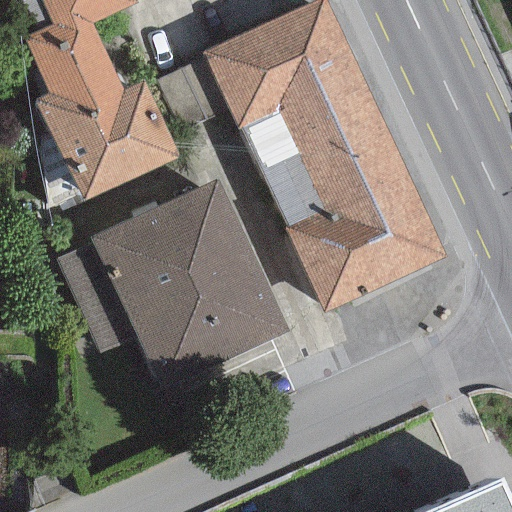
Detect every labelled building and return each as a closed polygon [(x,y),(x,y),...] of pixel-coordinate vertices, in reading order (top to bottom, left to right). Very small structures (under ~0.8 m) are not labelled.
[(134,0),(40,0),(52,25),(58,39),(91,24),(136,3),(134,0)] [(317,0),(202,53),(324,313),(444,258),(324,0),(317,0)] [(122,92),(91,24),(58,39),(52,25),(23,39),(49,94),(34,101),(81,202),(178,157),(144,82),(122,92)] [(200,61),(154,80),(175,132),(222,113),(200,61)] [(286,331),(216,179),(88,238),(91,244),(55,261),(99,357),(136,340),(158,389),(286,331)] [(511,511),(511,500),(503,480),(430,511),(511,511)]
